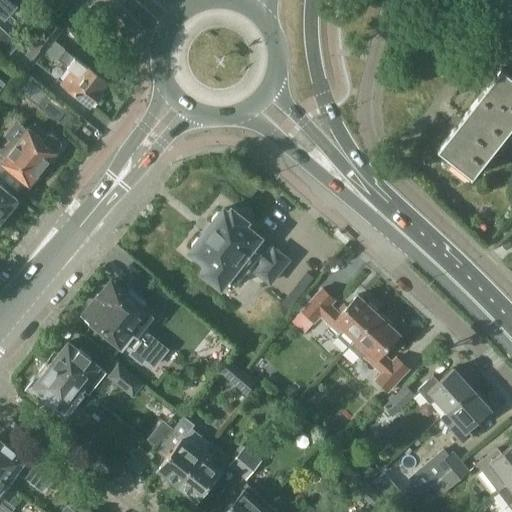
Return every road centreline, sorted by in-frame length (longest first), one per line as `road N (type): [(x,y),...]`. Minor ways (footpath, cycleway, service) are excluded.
road 1 (residential): [(511,287),(402,185),(369,138),(364,99),(390,0)]
road 2 (primary): [(379,213),(362,162),(324,98),(312,0)]
road 3 (residential): [(379,213),(399,271),(511,384)]
road 4 (residential): [(138,511),(0,386)]
road 5 (primary): [(511,339),(379,213)]
road 6 (tertiary): [(0,324),(109,190)]
road 7 (primary): [(240,112),(379,213)]
road 8 (primary): [(379,213),(272,85)]
